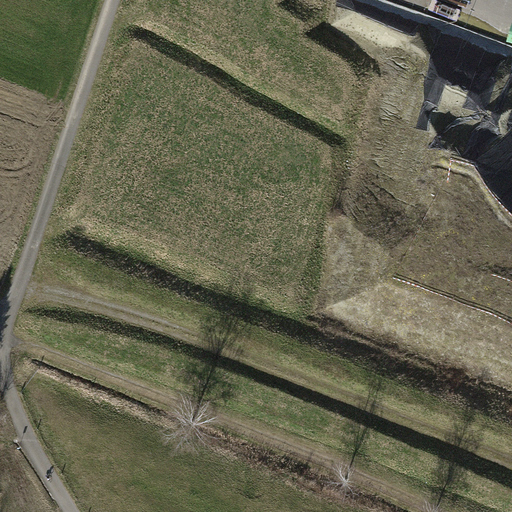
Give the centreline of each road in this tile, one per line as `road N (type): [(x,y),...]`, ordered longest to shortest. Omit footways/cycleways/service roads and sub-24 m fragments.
road 1 (track): [(409,511),(0,341)]
road 2 (track): [(112,0),(0,338)]
road 3 (track): [(0,343),(22,422),(71,511)]
road 4 (unknown): [(511,297),(365,237)]
